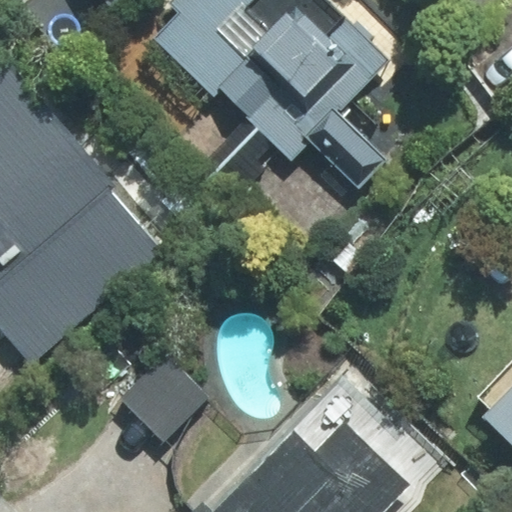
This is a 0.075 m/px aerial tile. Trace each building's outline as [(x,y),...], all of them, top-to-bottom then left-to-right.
[(398,60),(332,0),(166,0),(136,33),(209,100),(219,91),(286,164),(301,145),(358,188),(391,163),(335,116),(398,60)] [(164,250),(3,64),(0,66),(0,333),(28,367),(164,250)] [(208,396),(162,352),(111,405),(157,448),(208,396)] [(511,375),(478,413),(511,447),(511,375)] [(388,511),(413,487),(314,392),(197,511),(388,511)]
